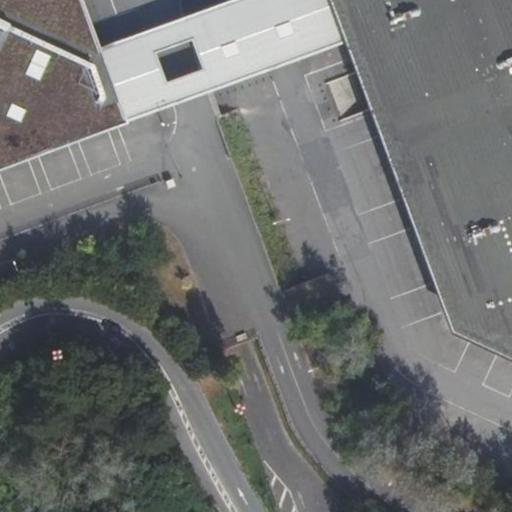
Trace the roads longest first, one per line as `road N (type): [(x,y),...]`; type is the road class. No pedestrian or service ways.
road 1 (tertiary): [(252,511),(150,336),(124,316),(73,299),(33,300),(0,313)]
road 2 (tertiary): [(0,347),(11,337),(68,325),(126,347),(164,393),(221,511)]
